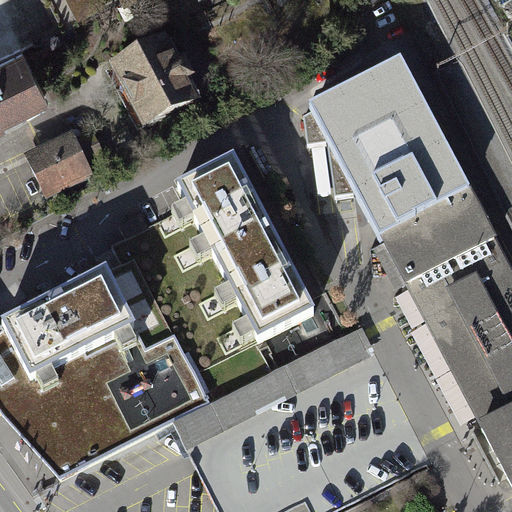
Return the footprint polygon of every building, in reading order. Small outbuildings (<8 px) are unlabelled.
[(69,0),(82,26),(137,0),(69,0)] [(169,35),(109,61),(140,124),(200,97),(169,35)] [(22,44),(0,54),(0,117),(50,93),(22,44)] [(471,196),(401,69),(308,118),(379,245),(471,196)] [(74,132),(25,155),(48,199),(94,177),(87,162),(102,155),(91,131),(76,138),(74,132)] [(237,158),(177,190),(216,265),(276,235),(237,158)] [(511,272),(471,196),(379,245),(477,441),(511,418),(511,272)] [(276,235),(216,265),(257,345),(317,315),(276,235)] [(142,333),(107,270),(2,324),(0,321),(0,406),(41,462),(74,444),(46,387),(142,333)] [(378,368),(358,328),(170,420),(213,511),(292,511),(304,505),(307,511),(343,511),(428,468),(410,432),(378,368)] [(511,418),(477,441),(511,504),(511,418)]
